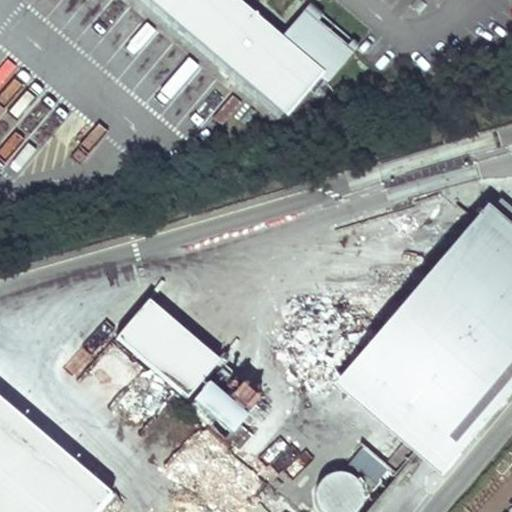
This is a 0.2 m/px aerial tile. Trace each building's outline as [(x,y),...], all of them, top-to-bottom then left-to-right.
[(270,42),(223,0),(147,0),(272,113),(305,76),(313,83),(340,54),(296,14),(270,42)] [(511,362),(511,261),(487,241),(360,392),(435,455),(511,362)] [(120,344),(183,398),(212,365),(149,310),(120,344)] [(247,417),(208,383),(194,399),(232,433),(247,417)] [(0,403),(0,511),(78,511),(99,488),(0,403)] [(343,511),(367,479),(372,482),(385,465),(362,449),(349,469),(338,462),(312,500),(329,511),(343,511)]
